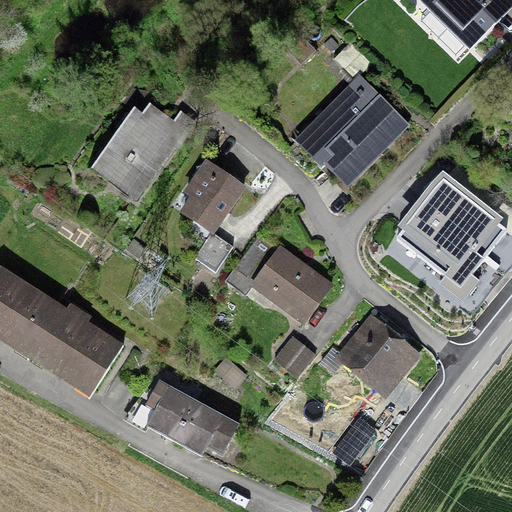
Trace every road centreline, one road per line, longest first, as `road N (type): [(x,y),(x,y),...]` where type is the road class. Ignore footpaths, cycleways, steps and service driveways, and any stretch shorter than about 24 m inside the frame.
road 1 (residential): [(305,511),(124,429),(0,354)]
road 2 (residential): [(343,242),(511,61)]
road 3 (residential): [(470,372),(358,270),(343,242)]
road 4 (tertiary): [(470,372),(368,511)]
road 5 (residential): [(343,242),(310,193),(231,126)]
